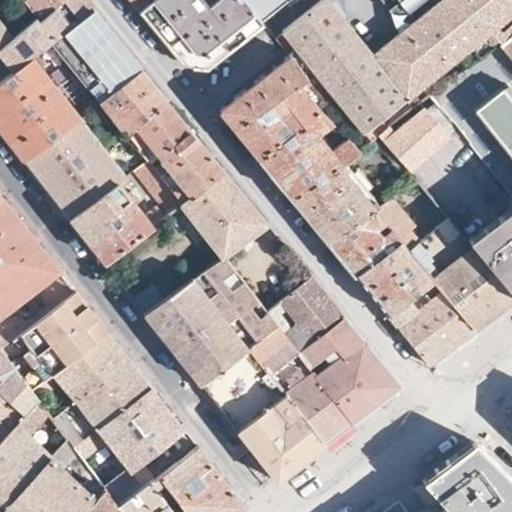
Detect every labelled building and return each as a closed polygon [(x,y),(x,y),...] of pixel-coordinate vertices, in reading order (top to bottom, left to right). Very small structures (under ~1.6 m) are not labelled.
[(53,40),(68,30),(94,10),(86,0),(64,0),(52,10),(40,20),(37,16),(32,20),(13,36),(6,41),(23,63),(32,56),(33,56),(53,40)] [(23,0),(37,16),(40,20),(52,10),(64,0),(23,0)] [(130,0),(140,12),(143,9),(153,0),(130,0)] [(208,67),(263,24),(261,21),(243,0),(216,0),(208,7),(203,0),(153,0),(143,9),(168,39),(189,64),(208,67)] [(243,0),(261,21),(283,4),(279,0),(243,0)] [(372,54),(329,0),(326,0),(284,34),(297,49),(312,69),(370,142),(380,135),(385,130),(379,120),(407,99),(372,54)] [(511,0),(378,0),(402,31),(387,42),(372,54),(407,99),(472,48),(481,58),(498,45),(511,33),(511,0)] [(115,35),(94,10),(68,30),(53,40),(97,95),(101,99),(115,88),(141,67),(115,35)] [(511,33),(498,45),(511,61),(511,33)] [(23,63),(6,41),(0,46),(0,49),(16,69),(23,63)] [(511,61),(498,45),(481,58),(435,95),(439,101),(458,127),(511,197),(511,61)] [(299,84),(307,77),(305,74),(290,54),(219,108),(235,129),(259,158),(320,111),(299,84)] [(33,56),(32,56),(23,63),(16,69),(0,80),(0,127),(2,130),(24,159),(80,116),(76,112),(33,56)] [(100,100),(127,133),(167,99),(155,84),(141,67),(115,88),(101,99),(100,100)] [(156,168),(183,202),(224,168),(195,133),(167,99),(127,133),(148,159),(153,155),(160,164),(156,168)] [(410,170),(458,127),(439,101),(436,103),(435,101),(427,108),(425,105),(383,138),(410,170)] [(344,161),(357,151),(346,138),(331,149),(318,133),(332,121),(322,110),(320,111),(259,158),(278,181),(293,200),(344,161)] [(52,193),(70,216),(127,175),(80,116),(24,159),(52,193)] [(168,213),(183,202),(156,168),(148,159),(134,170),(168,213)] [(381,205),(344,161),(293,200),(314,225),(328,242),(377,207),(381,205)] [(224,168),(183,202),(168,213),(210,265),(224,254),(266,309),(311,275),(289,248),(235,182),(224,168)] [(107,263),(163,217),(157,210),(147,219),(136,204),(139,202),(134,194),(130,197),(123,188),(131,181),(127,176),(127,175),(70,216),(89,241),(107,263)] [(0,352),(5,349),(2,345),(75,289),(36,240),(0,194),(0,352)] [(426,232),(395,195),(381,205),(377,207),(387,220),(394,229),(402,239),(408,246),(426,232)] [(439,222),(448,215),(435,199),(426,205),(439,222)] [(511,206),(469,239),(511,290),(511,206)] [(387,220),(377,207),(328,242),(345,263),(355,275),(402,239),(394,229),(385,236),(378,226),(387,220)] [(496,315),(511,302),(511,290),(469,239),(448,215),(439,222),(426,232),(408,246),(434,278),(476,330),(496,315)] [(422,287),(434,278),(408,246),(402,239),(355,275),(374,297),(387,313),(405,299),(422,287)] [(280,326),(266,309),(224,254),(210,265),(168,296),(146,312),(178,354),(202,383),(251,347),(280,326)] [(325,292),(311,275),(266,309),(280,326),(298,350),(299,351),(344,316),(325,292)] [(453,347),(476,330),(434,278),(422,287),(433,299),(416,311),(405,299),(387,313),(430,365),(453,347)] [(146,312),(168,296),(156,282),(134,297),(146,312)] [(90,308),(75,289),(2,345),(5,349),(35,390),(55,373),(108,331),(90,308)] [(333,364),(318,375),(354,422),(378,404),(401,386),(375,354),(344,316),(299,351),(311,367),(327,355),(333,364)] [(280,326),(251,347),(269,373),(298,350),(280,326)] [(135,366),(108,331),(55,373),(100,428),(152,386),(135,366)] [(239,431),(286,395),(278,385),(269,373),(251,347),(202,383),(226,414),(239,431)] [(5,349),(0,352),(0,441),(41,398),(35,390),(5,349)] [(278,385),(286,395),(324,445),(339,434),(354,422),(318,375),(314,370),(306,377),(300,370),(278,385)] [(174,414),(152,386),(100,428),(76,447),(83,456),(96,447),(95,443),(105,435),(130,467),(111,483),(106,477),(101,480),(106,487),(120,505),(155,478),(143,461),(185,428),(174,414)] [(324,445),(286,395),(239,431),(279,480),(301,463),(324,445)] [(0,511),(70,438),(41,398),(0,441),(0,511)] [(76,447),(70,438),(0,511),(82,511),(94,499),(60,466),(65,460),(88,483),(97,474),(83,456),(76,447)] [(447,459),(423,477),(446,503),(454,511),(511,511),(511,478),(475,442),(468,443),(447,459)] [(224,477),(198,444),(161,473),(190,511),(235,511),(246,504),(224,477)] [(190,511),(161,473),(155,478),(120,505),(125,511),(190,511)] [(125,511),(120,505),(106,487),(94,499),(82,511),(125,511)] [(434,511),(454,511),(446,503),(434,511)]
